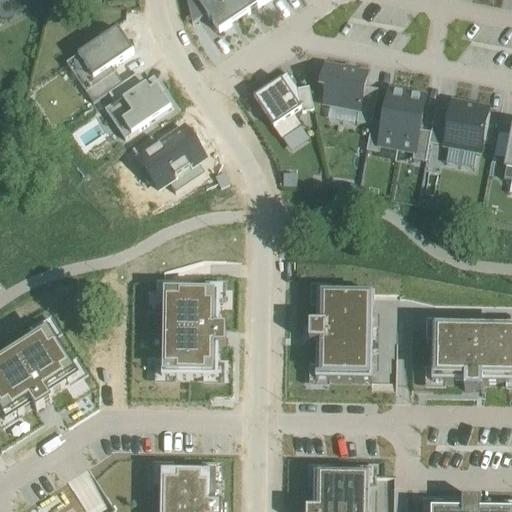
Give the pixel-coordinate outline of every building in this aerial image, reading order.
[(186,0),(194,27),(209,18),(220,36),(252,15),(241,0),(186,0)] [(241,0),(252,15),(274,0),(241,0)] [(135,56),(119,33),(67,68),(86,95),(91,92),(93,94),(117,77),(113,71),(135,56)] [(365,91),(367,78),(326,70),(322,91),(329,92),(326,108),(360,115),(358,126),(372,129),(373,125),(379,94),(365,91)] [(124,87),(117,77),(93,94),(91,92),(86,95),(94,107),(109,97),(124,87)] [(139,77),(124,87),(109,97),(116,107),(125,101),(126,103),(147,89),(139,77)] [(297,92),(288,78),(255,103),(282,144),(303,129),(296,120),(303,115),(314,113),(310,90),(297,92)] [(151,95),(147,89),(126,103),(125,101),(116,107),(106,114),(126,144),(173,113),(158,91),(151,95)] [(383,126),(373,125),(372,129),(367,154),(380,156),(381,152),(398,156),(409,95),(390,92),(383,126)] [(429,99),(409,95),(398,156),(414,159),(413,162),(426,165),(430,146),(432,136),(422,134),(429,99)] [(450,113),(437,111),(432,136),(430,146),(443,149),(442,152),(482,160),(492,111),(452,103),(450,113)] [(159,151),(139,164),(159,193),(170,186),(199,167),(206,162),(186,133),(159,151)] [(511,135),(511,139),(499,136),(494,159),(508,162),(506,171),(511,171),(511,135)] [(139,164),(159,151),(153,141),(133,154),(139,164)] [(199,167),(170,186),(177,197),(206,177),(199,167)] [(220,295),(165,294),(163,381),(219,382),(219,350),(227,350),(227,332),(219,331),(220,295)] [(316,348),(315,384),(371,385),(373,300),(317,299),(316,330),(311,330),(311,348),(316,348)] [(511,332),(436,331),(435,383),(466,383),(466,394),(482,394),(482,384),(511,384),(511,332)] [(52,333),(0,365),(0,416),(6,427),(34,409),(38,415),(53,405),(49,399),(81,380),(52,333)] [(309,471),(309,492),(314,492),(314,511),(369,511),(370,489),(378,489),(378,473),(356,473),(356,479),(329,478),(329,472),(309,471)] [(217,476),(161,476),(160,511),(223,511),(223,509),(216,509),(217,476)]
